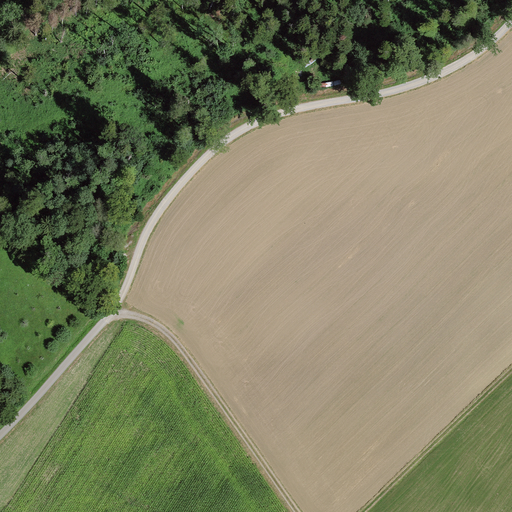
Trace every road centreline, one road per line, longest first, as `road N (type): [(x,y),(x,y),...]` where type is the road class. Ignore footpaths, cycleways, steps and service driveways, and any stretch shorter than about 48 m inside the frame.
road 1 (track): [(0,435),(111,311),(156,212),(222,138),(293,107),(403,86),(496,32),(511,13)]
road 2 (track): [(111,311),(137,313),(177,339),(297,511)]
road 3 (track): [(364,511),(511,370)]
